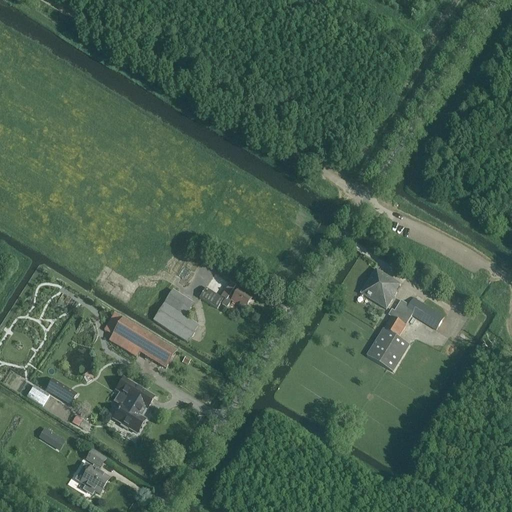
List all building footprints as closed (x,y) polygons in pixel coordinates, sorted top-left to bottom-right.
[(397,293),(401,285),(376,270),(360,295),(387,311),(398,294),(397,293)] [(206,288),(199,299),(217,311),(221,305),(227,309),(231,303),(245,312),(252,300),(238,290),(239,289),(230,282),(220,297),(206,288)] [(194,305),(173,290),(153,322),(188,344),(199,326),(186,318),(194,305)] [(412,317),(436,332),(445,318),(414,299),(409,306),(402,301),(395,312),(392,311),(389,316),(392,318),(384,330),(367,357),(394,374),(411,346),(399,339),(407,327),(406,327),(412,317)] [(114,315),(104,331),(112,336),(109,341),(136,358),(139,353),(166,369),(177,351),(123,319),(122,319),(114,315)] [(147,410),(155,398),(124,379),(117,391),(128,398),(123,407),(122,406),(114,420),(122,425),(121,427),(128,431),(129,429),(137,434),(146,421),(140,417),(145,409),(147,410)] [(45,391),(69,405),(76,394),(52,380),(45,391)] [(76,416),(72,423),(79,428),(84,421),(76,416)] [(45,429),(39,439),(60,452),(66,442),(45,429)] [(90,468),(80,483),(85,487),(83,491),(92,496),(94,492),(100,496),(110,480),(97,472),(98,469),(100,471),(107,460),(92,451),(86,461),(94,466),(92,469),(90,468)]
